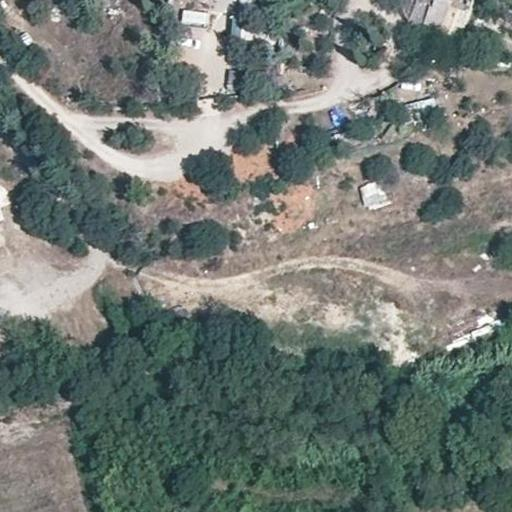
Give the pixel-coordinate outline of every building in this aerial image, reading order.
[(232,0),(232,7),(236,7),(234,40),(274,42),(275,14),(268,14),(268,0),(232,0)] [(462,41),(462,40),(475,2),(475,0),(419,0),(411,24),(462,41)] [(475,2),(462,40),(469,43),(482,5),(475,2)] [(231,65),(260,69),(262,53),(233,49),(231,65)] [(262,88),(263,76),(231,74),(231,86),(262,88)] [(413,104),(416,119),(441,115),(439,100),(413,104)] [(277,145),(281,166),(299,163),(296,142),(277,145)] [(379,179),(360,186),(368,209),(388,202),(379,179)]
